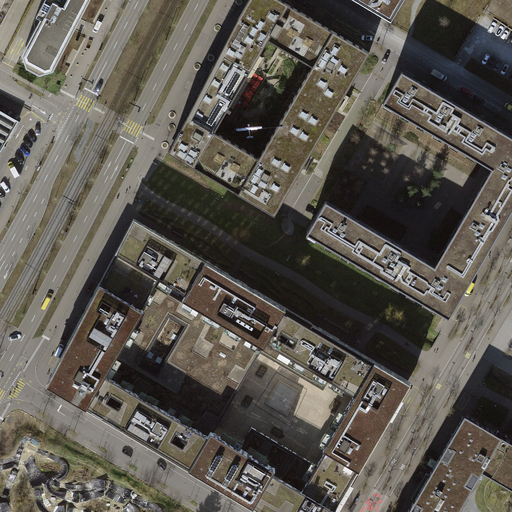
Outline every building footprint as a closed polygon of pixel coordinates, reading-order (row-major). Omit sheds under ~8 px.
[(40,19),(22,55),(26,68),(40,75),(53,71),(90,0),(44,0),(36,17),(40,19)] [(250,0),(169,152),(275,214),(370,52),(280,0),(250,0)] [(356,0),(391,20),(403,0),(356,0)] [(402,71),(383,104),(488,166),(492,168),(438,259),(435,264),(352,216),(326,200),(307,233),(449,317),(472,279),(511,210),(511,135),(507,133),(402,71)] [(0,110),(0,148),(16,120),(0,110)] [(213,430),(286,307),(134,218),(46,384),(190,469),(213,430)] [(360,351),(286,307),(260,352),(323,389),(329,379),(340,385),(355,394),(323,447),(326,449),(325,451),(302,488),(275,472),(277,468),(226,438),(213,430),(190,469),(203,477),(263,511),(334,511),(358,471),(411,381),(360,351)] [(511,440),(501,434),(465,413),(441,453),(406,511),(456,511),(479,474),(482,470),(484,471),(511,487),(511,440)]
